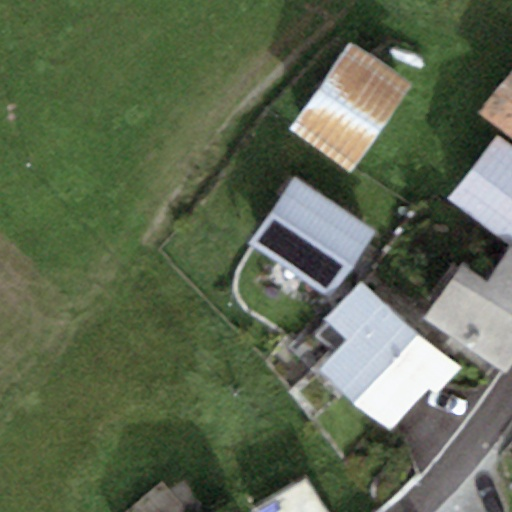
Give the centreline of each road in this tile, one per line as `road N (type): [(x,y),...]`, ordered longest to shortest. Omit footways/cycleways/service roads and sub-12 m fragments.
road 1 (track): [(348,0),(282,50),(135,231)]
road 2 (unclassified): [(415,511),(511,388)]
